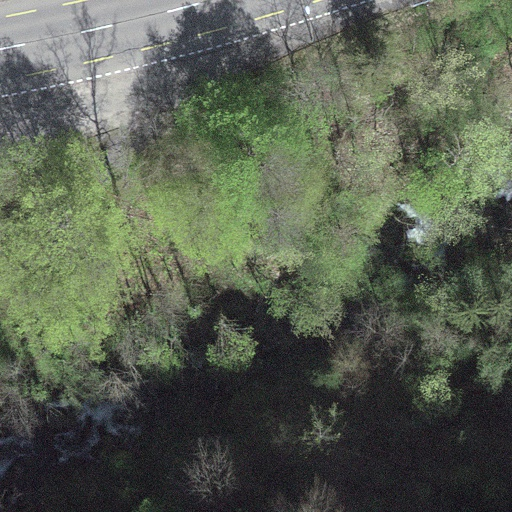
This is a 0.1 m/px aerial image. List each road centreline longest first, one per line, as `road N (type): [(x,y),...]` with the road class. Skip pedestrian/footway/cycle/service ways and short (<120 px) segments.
road 1 (track): [(168,13),(127,147),(0,252)]
road 2 (primary): [(0,52),(222,0)]
